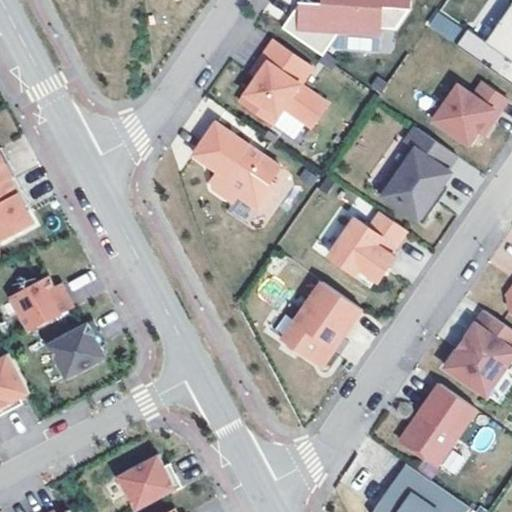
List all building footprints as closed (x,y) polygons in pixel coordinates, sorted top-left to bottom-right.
[(326,0),(326,8),(317,8),(308,1),(286,33),(326,61),(343,37),(385,40),(385,33),(400,34),(413,15),(414,0),(326,0)] [(451,42),(463,27),(438,9),(427,24),(451,42)] [(475,36),(463,53),(511,86),(511,22),(493,49),(475,36)] [(316,72),(278,45),(265,63),(271,67),(264,78),(261,82),(243,107),(276,130),(288,113),(316,132),(332,109),(304,89),(316,72)] [(265,63),(255,78),(261,82),(264,78),(271,67),(265,63)] [(475,97),(460,87),(435,122),(470,148),(480,134),(489,121),(494,125),(510,102),(485,84),(475,97)] [(494,125),(489,121),(480,134),(485,138),(494,125)] [(220,127),(198,159),(221,175),(214,185),(215,192),(236,207),(242,198),(262,212),(279,189),(275,186),(284,172),(265,159),(264,161),(258,157),(252,153),(253,150),(220,127)] [(411,148),(379,194),(422,225),(437,204),(433,201),(439,192),(443,187),(452,175),(447,172),(457,158),(415,129),(405,143),(411,148)] [(2,148),(0,149),(0,156),(4,164),(8,161),(2,148)] [(253,150),(252,153),(258,157),(264,161),(265,159),(253,150)] [(0,185),(14,177),(16,176),(8,161),(4,164),(0,156),(0,185)] [(14,177),(0,185),(0,243),(34,224),(25,208),(23,204),(18,195),(22,192),(14,177)] [(439,192),(433,201),(437,204),(447,190),(443,187),(439,192)] [(30,206),(22,192),(18,195),(23,204),(25,208),(30,206)] [(373,233),(359,223),(336,255),(338,266),(359,281),(364,275),(377,284),(385,284),(392,274),(387,271),(390,266),(395,259),(411,236),(384,217),(373,233)] [(400,263),(395,259),(390,266),(387,271),(392,274),(400,263)] [(377,284),(364,275),(359,281),(373,291),(377,284)] [(30,332),(75,308),(68,294),(60,298),(57,292),(55,287),(49,277),(11,296),(30,332)] [(62,283),(55,287),(57,292),(60,298),(68,294),(62,283)] [(366,315),(326,287),(286,344),(322,369),(328,369),(336,357),(335,351),(338,347),(342,341),(346,344),(366,315)] [(105,353),(99,342),(97,338),(93,332),(99,330),(91,316),(45,340),(64,376),(105,353)] [(511,370),(511,333),(488,317),(471,341),(475,344),(472,349),(467,356),(463,353),(450,371),(491,400),(511,370)] [(99,330),(93,332),(97,338),(99,342),(104,339),(99,330)] [(346,344),(342,341),(338,347),(335,351),(336,357),(346,344)] [(475,344),(471,341),(463,353),(467,356),(472,349),(475,344)] [(11,353),(0,358),(0,402),(5,413),(19,406),(16,401),(19,399),(22,398),(32,392),(11,353)] [(481,415),(444,390),(422,421),(423,426),(421,429),(418,432),(414,432),(403,447),(441,473),(481,415)] [(19,399),(16,401),(19,406),(25,403),(22,398),(19,399)] [(423,426),(422,421),(414,432),(418,432),(421,429),(423,426)] [(168,471),(166,467),(160,456),(119,477),(136,511),(138,511),(183,488),(176,474),(171,477),(168,471)] [(168,471),(171,477),(176,474),(171,465),(166,467),(168,471)] [(424,480),(417,475),(405,492),(412,497),(424,480)] [(412,497),(405,492),(399,501),(390,511),(469,511),(424,480),(412,497)]
